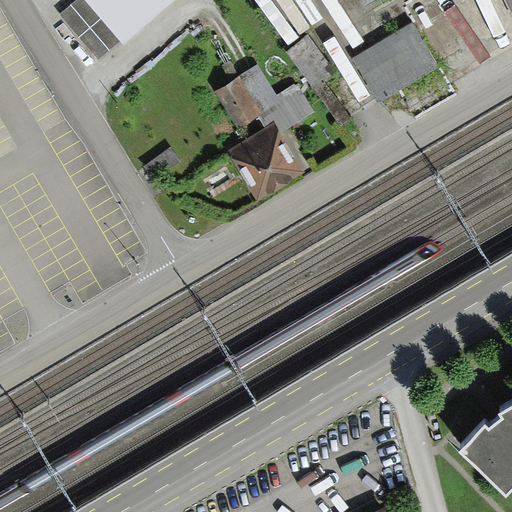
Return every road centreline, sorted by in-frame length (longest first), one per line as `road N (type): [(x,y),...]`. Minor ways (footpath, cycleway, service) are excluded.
road 1 (residential): [(511,76),(179,265)]
road 2 (residential): [(179,265),(17,0)]
road 3 (primary): [(121,511),(385,356)]
road 4 (unknown): [(72,89),(106,73),(187,9),(223,22),(247,64)]
road 5 (residential): [(179,265),(0,372)]
road 6 (residential): [(385,356),(436,511)]
road 7 (primary): [(385,356),(511,282)]
